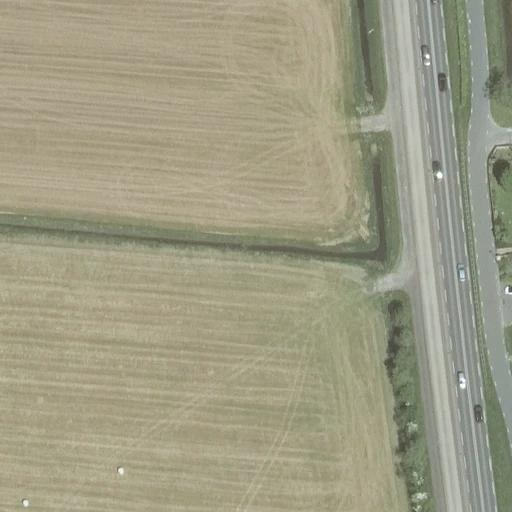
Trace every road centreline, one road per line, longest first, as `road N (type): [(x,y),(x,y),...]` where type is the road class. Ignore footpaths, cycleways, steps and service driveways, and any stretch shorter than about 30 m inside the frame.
road 1 (primary): [(482,511),(427,0)]
road 2 (unclassified): [(385,0),(440,511)]
road 3 (unclassified): [(511,419),(492,334),(477,191),(473,0)]
